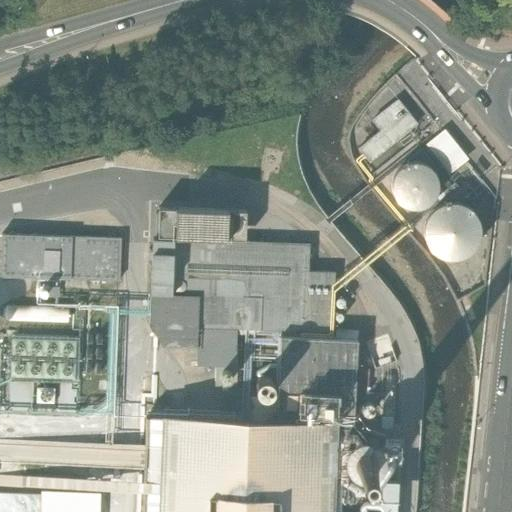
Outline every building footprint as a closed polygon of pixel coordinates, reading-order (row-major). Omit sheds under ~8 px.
[(417,64),(347,116),(353,144),(356,148),(378,132),(374,115),(400,96),(420,123),(413,129),(426,126),(436,118),(432,98),(433,99),(430,81),(421,83),(417,64)] [(402,98),(373,115),(383,132),(360,146),(368,158),(420,127),(402,98)] [(447,125),(427,140),(449,172),(470,157),(447,125)] [(197,160),(225,160),(225,137),(197,137),(197,160)] [(407,155),(392,192),(430,206),(445,170),(407,155)] [(480,253),(479,201),(431,202),(433,255),(480,253)] [(2,231),(1,274),(32,275),(32,299),(60,299),(60,276),(118,277),(118,233),(2,231)] [(0,336),(0,409),(78,411),(80,332),(61,332),(62,321),(70,321),(70,306),(7,304),(7,320),(50,321),(50,331),(33,331),(33,337),(0,336)] [(345,511),(350,434),(156,431),(154,511),(345,511)] [(115,487),(115,476),(30,475),(30,486),(115,487)] [(101,511),(102,490),(41,488),(41,495),(17,495),(16,511),(101,511)]
